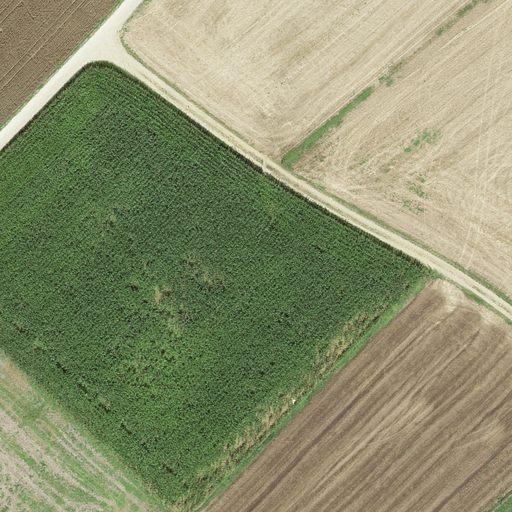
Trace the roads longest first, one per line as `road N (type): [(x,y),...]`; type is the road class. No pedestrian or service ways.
road 1 (track): [(511,317),(287,185),(94,42)]
road 2 (track): [(128,0),(0,136)]
